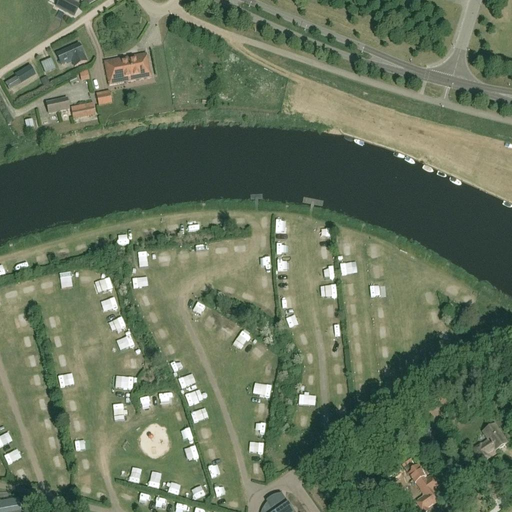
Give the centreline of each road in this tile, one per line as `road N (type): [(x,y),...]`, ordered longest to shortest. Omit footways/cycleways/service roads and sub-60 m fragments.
road 1 (residential): [(223,0),(357,61),(417,73)]
road 2 (residential): [(417,73),(244,0)]
road 3 (track): [(113,0),(0,76)]
